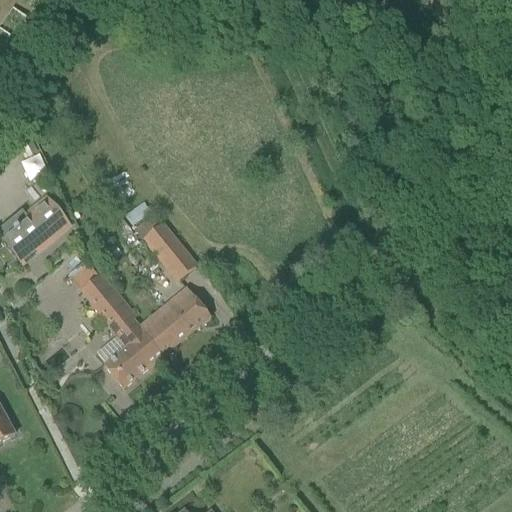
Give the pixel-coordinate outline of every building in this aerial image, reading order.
[(12,11),(0,27),(0,59),(27,22),(12,11)] [(124,176),(112,180),(121,204),(133,199),(124,176)] [(46,199),(0,237),(0,245),(21,271),(71,230),(46,199)] [(141,243),(177,286),(197,270),(161,227),(141,243)] [(114,248),(108,253),(114,261),(120,256),(114,248)] [(138,331),(132,323),(135,320),(100,278),(80,295),(126,351),(103,369),(123,393),(162,360),(138,331)] [(186,291),(138,331),(162,360),(210,321),(186,291)] [(42,379),(37,382),(45,393),(50,389),(42,379)] [(0,446),(14,438),(5,421),(1,414),(0,411),(0,446)]
